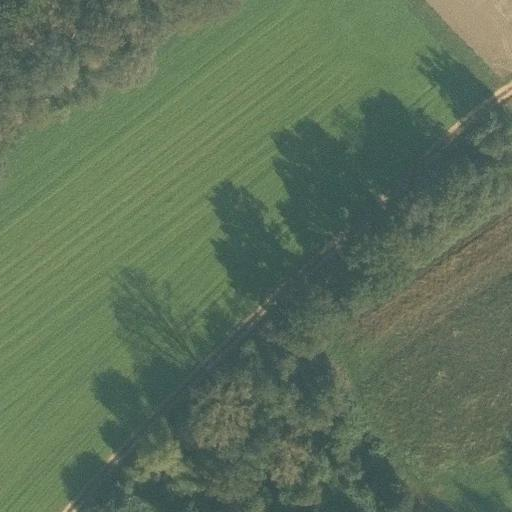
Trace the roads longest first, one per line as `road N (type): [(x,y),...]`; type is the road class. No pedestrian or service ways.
road 1 (track): [(499,90),(84,511)]
road 2 (track): [(398,0),(499,90)]
